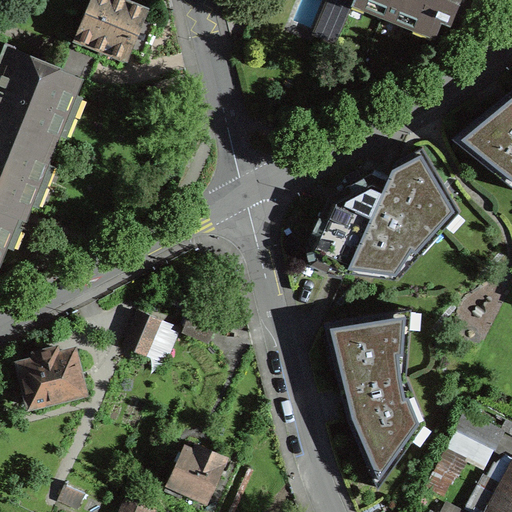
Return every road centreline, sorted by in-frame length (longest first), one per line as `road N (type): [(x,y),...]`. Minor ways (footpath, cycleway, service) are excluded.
road 1 (residential): [(245,192),(303,429),(337,511)]
road 2 (residential): [(245,192),(429,96),(511,26)]
road 3 (residential): [(0,323),(245,192)]
road 4 (residential): [(196,0),(245,192)]
